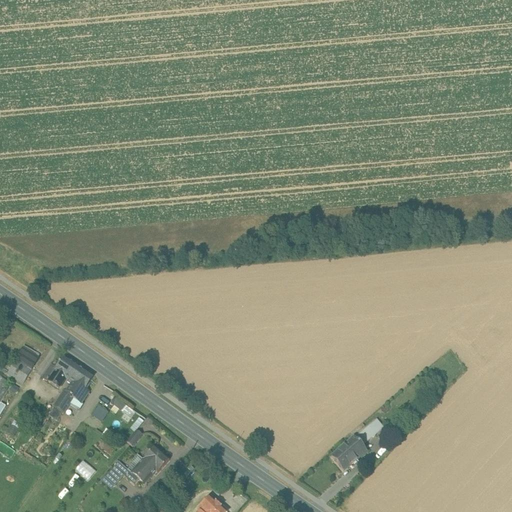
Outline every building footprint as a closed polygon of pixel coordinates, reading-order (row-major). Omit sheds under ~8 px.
[(16,360),(32,370),(39,358),(23,349),(16,360)] [(56,368),(55,371),(48,382),(58,389),(65,378),(69,381),(79,367),(64,357),(56,368)] [(23,385),(32,370),(16,360),(7,375),(23,385)] [(51,365),(42,378),(48,382),(55,371),(56,368),(51,365)] [(93,377),(79,367),(69,381),(73,383),(66,393),(65,392),(61,398),(69,403),(73,398),(80,404),(87,393),(84,391),(93,377)] [(0,401),(10,384),(0,378),(0,401)] [(16,394),(19,389),(13,385),(10,390),(16,394)] [(114,397),(110,403),(121,412),(126,406),(114,397)] [(69,403),(61,398),(55,407),(63,412),(69,403)] [(99,405),(92,415),(102,423),(109,412),(99,405)] [(63,412),(55,407),(49,416),(57,421),(63,412)] [(369,427),(376,435),(383,428),(376,420),(369,427)] [(369,427),(360,434),(367,441),(367,442),(376,435),(369,427)] [(105,428),(102,433),(113,441),(116,436),(105,428)] [(136,432),(127,443),(132,448),(142,436),(136,432)] [(355,437),(331,457),(344,472),(350,466),(352,469),(359,463),(356,461),(367,452),(362,446),(367,441),(360,434),(355,438),(355,437)] [(155,448),(143,461),(131,474),(128,472),(124,477),(134,486),(139,480),(144,485),(156,472),(158,474),(169,461),(155,448)] [(0,503),(26,461),(10,452),(0,467),(0,503)] [(119,463),(105,478),(115,487),(124,477),(128,472),(119,463)] [(12,496),(23,501),(33,479),(22,474),(12,496)] [(225,511),(210,498),(199,510),(201,511),(200,511),(225,511)]
